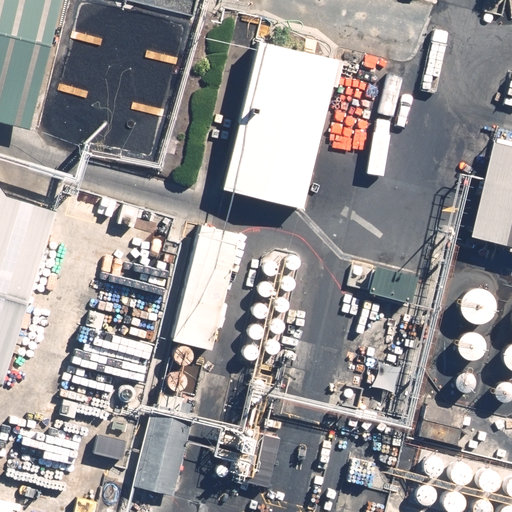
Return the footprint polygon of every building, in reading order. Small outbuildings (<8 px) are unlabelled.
[(0,0),(0,125),(22,130),(52,0),(0,0)] [(414,0),(285,0),(280,23),(402,52),(414,0)] [(333,59),(254,41),(218,195),(297,213),(333,59)] [(511,147),(488,142),(466,237),(511,247),(511,147)] [(0,363),(46,212),(0,199),(0,363)] [(237,235),(195,225),(169,338),(210,348),(237,235)] [(303,256),(266,247),(239,355),(277,364),(303,256)] [(402,360),(413,286),(391,282),(384,326),(367,323),(363,354),(402,360)] [(470,323),(473,323),(477,324),(480,323),(483,322),(486,320),(489,318),(491,316),(493,313),(495,309),(495,306),(496,303),(495,299),(494,296),(492,293),(490,290),(488,288),(485,286),(482,284),(478,284),(475,284),(471,284),(468,285),(465,287),(462,289),(460,291),(458,294),(457,298),(456,301),(456,304),(456,308),(457,311),(459,314),(461,317),(463,319),(466,321),(470,323)] [(195,346),(175,342),(163,406),(183,410),(195,346)] [(219,421),(213,468),(234,471),(233,481),(265,485),(278,383),(246,379),(240,424),(219,421)] [(191,416),(155,407),(135,485),(171,494),(191,416)] [(126,436),(99,434),(98,454),(124,455),(126,436)] [(511,511),(511,470),(423,451),(412,502),(463,511),(511,511)]
